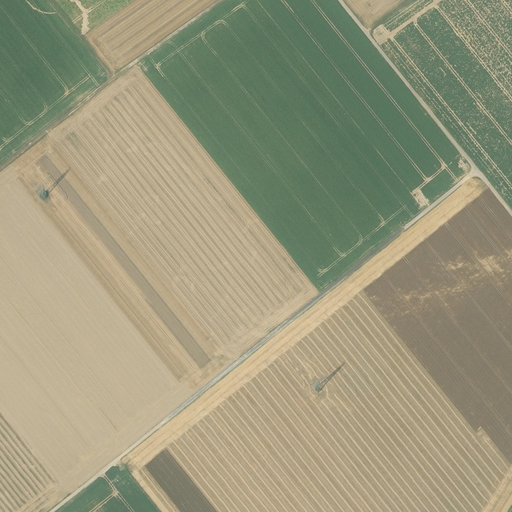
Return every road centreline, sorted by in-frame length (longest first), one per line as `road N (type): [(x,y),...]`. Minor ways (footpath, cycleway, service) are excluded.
road 1 (track): [(476,171),(52,511)]
road 2 (track): [(222,0),(0,169)]
road 3 (track): [(339,0),(511,214)]
